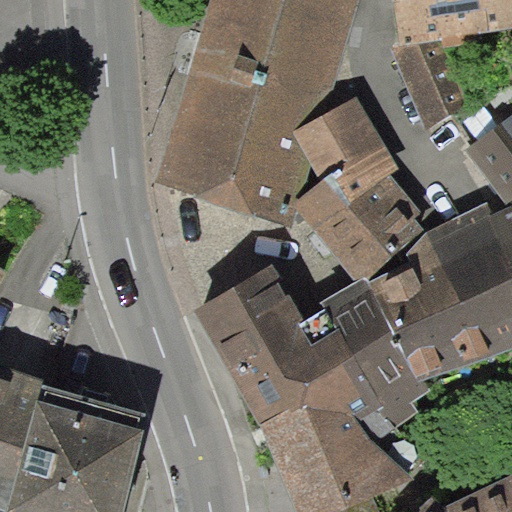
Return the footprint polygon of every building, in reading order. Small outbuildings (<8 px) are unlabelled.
[(320,118),(350,0),(215,0),(196,64),(161,180),(199,193),(226,202),(291,223),(298,203),(312,155),(297,132),(320,118)] [(511,0),(394,0),(402,41),(444,36),(511,26),(511,0)] [(444,36),(398,52),(424,129),(466,114),(444,36)] [(359,94),(320,118),(297,132),(312,155),(329,183),(298,203),(314,229),(395,179),(407,171),(359,94)] [(511,201),(511,115),(467,148),(508,204),(511,201)] [(432,224),(395,179),(314,229),(360,281),(371,277),(432,224)] [(413,263),(373,281),(427,382),(511,344),(511,201),(508,204),(492,213),(490,202),(427,232),(408,254),(413,263)] [(0,284),(9,270),(0,264),(0,284)] [(277,265),(197,309),(263,426),(307,407),(357,416),(352,401),(375,385),(341,328),(315,346),(301,322),(306,319),(277,265)] [(328,310),(306,319),(301,322),(315,346),(341,328),(375,385),(352,401),(357,416),(378,444),(421,412),(414,402),(431,388),(427,382),(373,281),(371,277),(360,281),(324,302),(328,310)] [(0,506),(10,509),(44,390),(48,374),(0,359),(0,506)] [(44,390),(10,509),(20,511),(126,511),(152,421),(44,390)] [(336,511),(419,479),(378,444),(357,416),(307,407),(263,426),(299,511),(336,511)] [(511,511),(511,475),(445,506),(428,494),(406,511),(511,511)]
